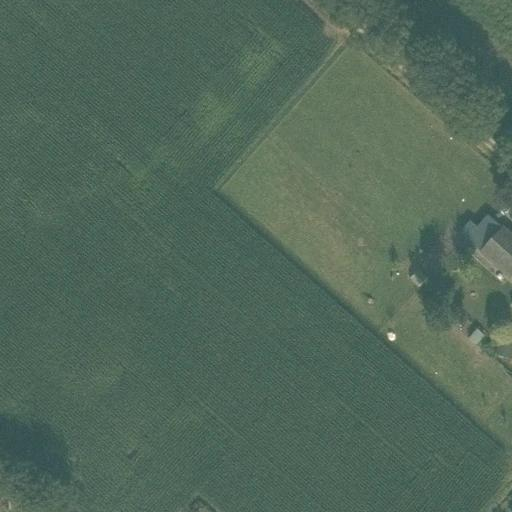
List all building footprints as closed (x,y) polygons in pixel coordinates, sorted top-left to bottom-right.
[(466,227),(460,234),(480,252),(502,228),(488,216),(477,228),(471,223),(470,222),(466,227)] [(511,278),(511,235),(503,227),(502,228),(480,252),(479,253),(510,280),(511,278)] [(418,270),(409,279),(418,288),(427,279),(418,270)] [(469,339),(476,345),(484,336),(477,330),(469,339)] [(510,360),(511,354),(511,342),(501,338),(495,354),(510,360)]
